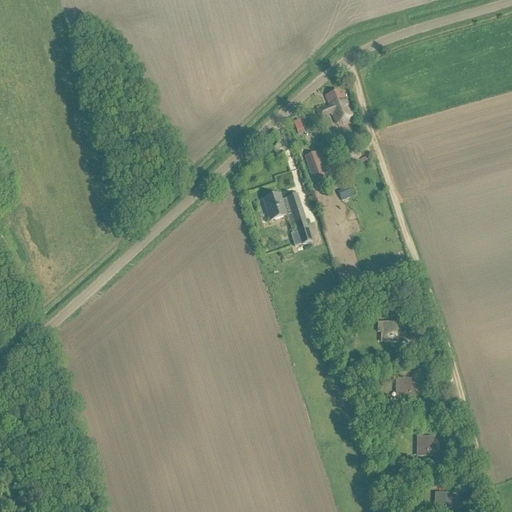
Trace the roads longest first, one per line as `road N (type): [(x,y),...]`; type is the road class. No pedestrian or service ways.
road 1 (unclassified): [(0,372),(348,59),(511,3)]
road 2 (track): [(348,59),(446,342),(493,511)]
